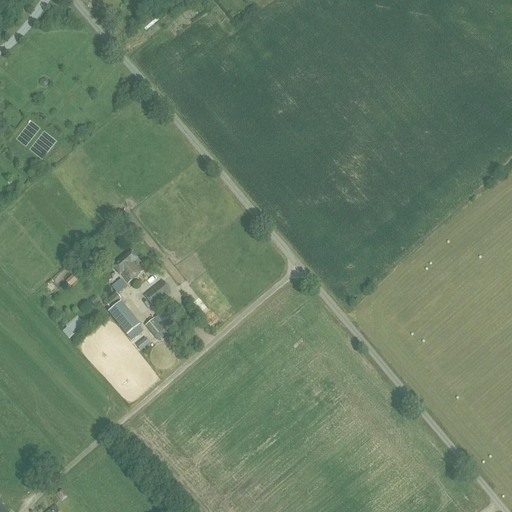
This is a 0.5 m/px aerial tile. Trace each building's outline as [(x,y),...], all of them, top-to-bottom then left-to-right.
[(139,23),(146,31),(162,18),(155,10),(139,23)] [(40,83),(45,87),(49,83),(44,78),(40,83)] [(121,274),(129,283),(144,270),(136,261),(138,259),(132,251),(113,267),(120,275),(121,274)] [(69,265),(66,268),(72,275),(75,272),(69,265)] [(72,276),(66,282),(71,287),(77,281),(72,276)] [(121,292),(129,286),(125,281),(118,287),(121,292)] [(145,296),(153,306),(172,291),(163,281),(145,296)] [(106,302),(110,308),(121,298),(117,293),(106,302)] [(121,302),(109,313),(128,336),(140,326),(121,302)] [(147,326),(156,336),(164,329),(155,319),(147,326)] [(156,347),(153,352),(160,357),(164,352),(156,347)] [(56,494),(62,502),(68,497),(62,490),(56,494)]
